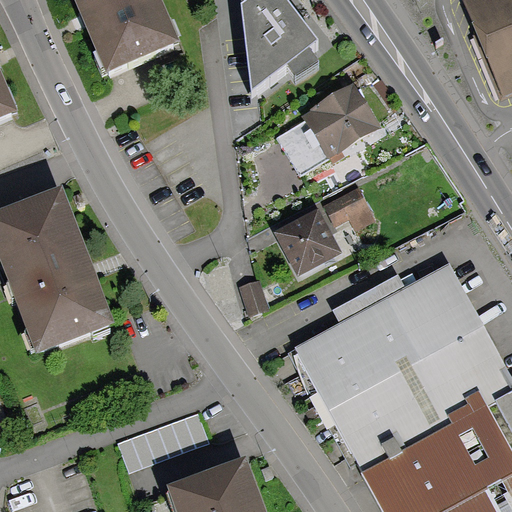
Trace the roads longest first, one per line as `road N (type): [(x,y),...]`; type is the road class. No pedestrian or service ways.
road 1 (residential): [(333,511),(126,213),(19,0)]
road 2 (primary): [(356,0),(511,227)]
